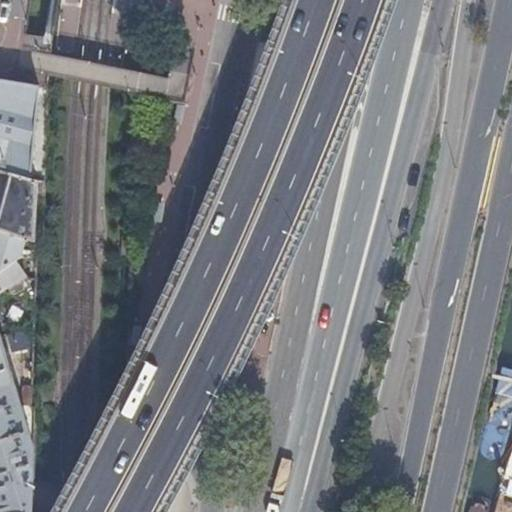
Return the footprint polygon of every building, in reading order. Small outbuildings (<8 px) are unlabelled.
[(0,173),(9,176),(29,179),(38,87),(0,80),(0,173)] [(37,181),(29,179),(9,176),(0,206),(0,229),(25,238),(35,242),(37,181)] [(14,263),(20,256),(25,238),(0,229),(0,292),(25,279),(14,263)] [(0,342),(0,390),(13,387),(0,342)] [(13,387),(0,390),(0,511),(29,511),(32,449),(13,387)]
